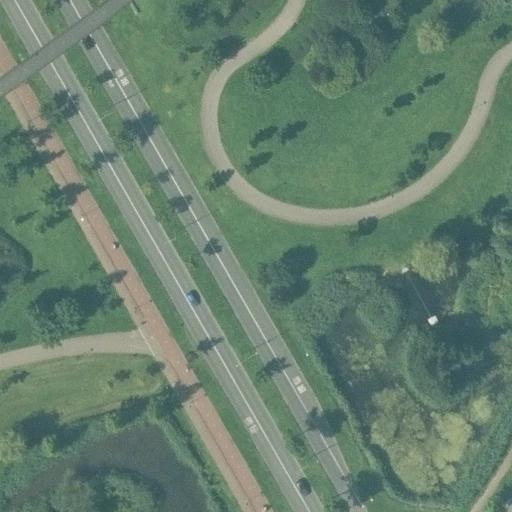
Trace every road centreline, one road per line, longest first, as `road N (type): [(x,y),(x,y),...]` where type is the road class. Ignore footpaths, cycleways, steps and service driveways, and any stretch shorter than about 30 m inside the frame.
road 1 (secondary): [(15,0),(314,511)]
road 2 (secondary): [(354,511),(62,0)]
